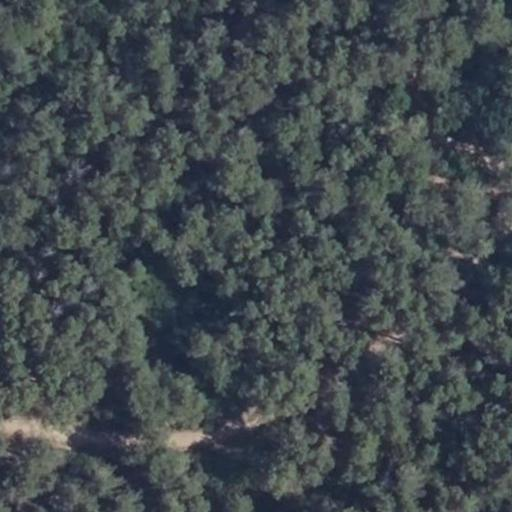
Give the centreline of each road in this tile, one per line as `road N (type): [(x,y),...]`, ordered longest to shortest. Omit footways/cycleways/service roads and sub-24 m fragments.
road 1 (track): [(511,244),(459,298),(347,386),(232,429),(95,437),(0,417)]
road 2 (track): [(511,154),(495,154),(442,122),(423,14),(429,0)]
